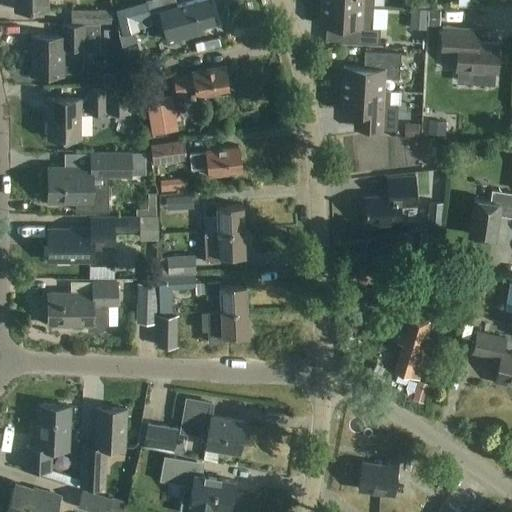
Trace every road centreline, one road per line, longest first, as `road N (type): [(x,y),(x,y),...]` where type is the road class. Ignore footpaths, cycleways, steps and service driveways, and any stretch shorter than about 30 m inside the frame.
road 1 (residential): [(322,381),(315,195),(302,94),(278,0)]
road 2 (residential): [(322,381),(0,365)]
road 3 (residential): [(511,499),(322,381)]
road 4 (residential): [(304,511),(322,381)]
